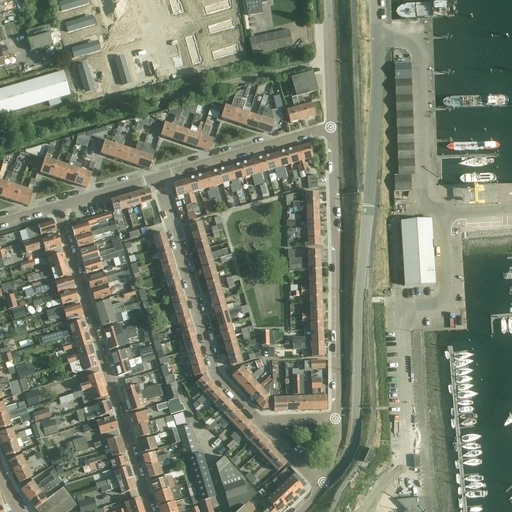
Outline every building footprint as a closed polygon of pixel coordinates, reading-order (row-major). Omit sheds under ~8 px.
[(87,5),(85,0),(70,0),(59,3),(61,12),(87,5)] [(183,14),(178,0),(169,0),(175,16),(183,14)] [(245,0),(248,16),(263,14),(261,4),(266,3),(265,0),(245,0)] [(231,10),(229,1),(206,7),(209,16),(231,10)] [(137,13),(135,4),(112,10),(114,19),(137,13)] [(93,27),(91,18),(65,25),(68,34),(93,27)] [(235,30),(233,21),(210,27),(212,36),(235,30)] [(49,26),(26,32),(28,40),(49,34),(51,33),(49,26)] [(138,39),(136,30),(113,36),(115,45),(138,39)] [(253,55),(292,46),(288,31),(249,39),(253,55)] [(31,52),(53,45),(49,34),(28,40),(27,40),(31,52)] [(202,63),(196,37),(187,39),(193,65),(202,63)] [(104,52),(102,43),(76,50),(79,59),(104,52)] [(6,47),(0,48),(0,67),(5,66),(3,59),(9,57),(6,47)] [(239,56),(237,47),(214,53),(216,62),(239,56)] [(175,54),(168,55),(172,77),(179,76),(175,54)] [(130,84),(124,58),(114,60),(120,86),(130,84)] [(149,83),(156,81),(150,59),(143,61),(149,83)] [(410,64),(394,64),(394,72),(410,72),(410,64)] [(96,91),(89,65),(80,68),(86,94),(96,91)] [(62,104),(60,98),(69,95),(63,72),(0,90),(0,115),(48,102),(50,108),(62,104)] [(395,80),(411,80),(410,72),(394,72),(395,80)] [(93,75),(98,95),(107,93),(102,73),(93,75)] [(296,98),(302,120),(314,116),(311,104),(301,106),(300,104),(302,103),(300,96),(317,92),(312,73),(291,78),(292,82),(295,93),(297,97),(296,98)] [(395,88),(411,88),(411,80),(395,80),(395,88)] [(267,97),(277,97),(278,86),(268,85),(267,97)] [(243,91),(241,97),(246,99),(249,89),(244,88),(243,91)] [(395,96),(411,96),(411,88),(395,88),(395,96)] [(233,122),(240,100),(241,97),(243,91),(236,93),(231,108),(225,106),(221,118),(233,122)] [(249,114),(245,126),(257,130),(265,109),(264,108),(268,97),(263,96),(256,116),(249,114)] [(396,104),(412,104),(411,96),(395,96),(396,104)] [(302,120),(296,98),(291,99),(293,106),(295,105),(296,108),(286,111),(289,123),(302,120)] [(245,126),(249,114),(243,112),(246,101),(240,100),(233,122),(245,126)] [(182,127),(185,120),(188,113),(195,116),(195,114),(196,112),(198,107),(198,106),(199,102),(191,104),(184,106),(173,140),(185,144),(189,132),(179,129),(180,126),(182,127)] [(396,112),(412,112),(412,104),(396,104),(396,112)] [(212,105),(210,111),(220,114),(221,108),(212,105)] [(173,140),(184,106),(170,110),(169,114),(176,117),(173,123),(172,123),(171,126),(165,124),(160,136),(173,140)] [(270,110),(265,109),(257,130),(269,134),(273,122),(270,110)] [(396,120),(412,120),(412,112),(396,112),(396,120)] [(396,128),(412,128),(412,120),(396,120),(396,128)] [(197,148),(204,126),(199,125),(197,132),(199,133),(198,135),(189,132),(185,144),(197,148)] [(210,128),(204,126),(197,148),(209,152),(213,140),(207,138),(210,128)] [(91,137),(104,142),(109,127),(93,131),(92,132),(91,137)] [(397,136),(413,136),(412,128),(396,128),(397,136)] [(93,131),(77,135),(77,137),(77,138),(81,137),(89,139),(90,139),(91,137),(92,132),(93,131)] [(112,158),(120,136),(115,134),(113,142),(115,142),(114,145),(104,142),(100,154),(112,158)] [(117,145),(112,158),(124,162),(129,150),(121,147),(122,144),(123,144),(125,138),(120,136),(117,145)] [(397,144),(413,144),(413,136),(397,136),(397,144)] [(129,150),(124,162),(137,166),(144,144),(138,142),(135,152),(129,150)] [(149,145),(144,144),(137,166),(149,170),(153,158),(146,155),(149,145)] [(397,152),(413,152),(413,144),(397,144),(397,152)] [(306,146),(297,149),(304,172),(309,171),(306,163),(304,164),(303,161),(313,158),(309,145),(306,146)] [(40,173),(52,178),(54,170),(53,170),(56,163),(49,161),(53,149),(48,148),(40,173)] [(297,149),(286,152),(290,165),(298,163),(299,165),(297,166),(299,173),(304,172),(297,149)] [(290,165),(286,152),(274,155),(281,179),(282,179),(283,181),(287,180),(283,167),(290,165)] [(397,160),(413,160),(413,152),(397,152),(397,160)] [(23,165),(25,155),(17,153),(15,163),(23,165)] [(274,155),(263,158),(267,172),(274,170),(277,180),(281,179),(274,155)] [(68,167),(67,167),(63,181),(75,185),(77,178),(76,178),(78,171),(73,169),(74,164),(77,157),(72,156),(70,162),(68,167)] [(263,158),(252,162),(259,185),(264,184),(260,173),(267,172),(263,158)] [(36,159),(32,169),(38,171),(41,161),(36,159)] [(398,168),(414,168),(413,160),(397,160),(398,168)] [(87,173),(78,171),(76,178),(77,178),(75,185),(86,189),(91,175),(95,164),(90,162),(87,173)] [(245,178),(251,176),(254,187),(259,186),(259,185),(252,162),(241,165),(245,178)] [(52,178),(63,181),(67,167),(56,163),(53,170),(54,170),(52,178)] [(230,168),(236,192),(241,191),(238,180),(245,178),(241,165),(230,168)] [(222,185),(231,182),(231,185),(229,186),(231,193),(236,192),(230,168),(218,171),(222,185)] [(410,176),(414,176),(414,168),(398,168),(398,176),(410,176)] [(216,172),(207,175),(214,198),(218,197),(216,190),(214,190),(213,187),(215,186),(222,185),(218,171),(216,172)] [(0,197),(4,199),(12,173),(8,172),(4,183),(0,181),(0,197)] [(20,189),(13,186),(17,175),(12,173),(4,199),(15,202),(20,189)] [(200,191),(208,189),(209,192),(207,192),(209,199),(214,198),(207,175),(196,178),(200,191)] [(317,188),(316,176),(307,177),(308,189),(317,188)] [(394,184),(410,184),(410,176),(398,176),(394,176),(394,184)] [(196,178),(185,181),(191,204),(196,203),(194,196),(192,197),(191,194),(200,191),(196,178)] [(27,191),(20,189),(15,202),(27,206),(35,181),(31,179),(27,191)] [(191,204),(185,181),(173,184),(177,198),(186,195),(187,198),(184,199),(187,206),(191,204)] [(410,184),(394,184),(395,192),(411,192),(410,184)] [(482,185),(462,186),(463,206),(483,205),(482,185)] [(149,190),(136,193),(139,205),(152,201),(149,190)] [(136,193),(123,197),(127,209),(139,205),(136,193)] [(286,204),(286,208),(318,207),(318,193),(306,194),(306,203),(286,204)] [(418,193),(406,193),(406,207),(417,208),(418,193)] [(127,209),(123,197),(110,201),(114,212),(127,209)] [(318,207),(286,208),(287,213),(306,212),(307,220),(319,220),(318,207)] [(75,226),(71,227),(75,238),(90,233),(89,227),(98,225),(98,223),(112,219),(110,213),(104,215),(74,224),(75,226)] [(220,217),(214,219),(216,227),(211,228),(212,233),(218,232),(224,230),(220,217)] [(292,234),(297,234),(319,233),(319,220),(307,220),(307,229),(287,230),(287,235),(292,234)] [(434,285),(434,281),(430,220),(400,222),(404,287),(434,285)] [(56,232),(53,221),(25,230),(29,240),(56,232)] [(193,239),(205,236),(201,223),(189,226),(193,239)] [(100,231),(90,233),(75,238),(78,248),(93,244),(91,238),(95,237),(95,238),(110,233),(117,231),(115,226),(114,226),(100,231)] [(156,250),(168,246),(164,233),(153,237),(156,250)] [(319,247),(319,233),(297,234),(297,239),(307,239),(308,247),(319,247)] [(39,250),(39,249),(43,248),(45,253),(61,248),(57,235),(19,247),(22,257),(26,255),(26,254),(39,250)] [(209,249),(205,236),(193,239),(197,252),(209,249)] [(82,263),(123,251),(119,238),(116,239),(119,248),(97,254),(95,247),(79,252),(82,263)] [(156,250),(160,262),(172,259),(168,246),(156,250)] [(200,264),(212,261),(220,259),(231,256),(229,249),(210,255),(209,249),(197,252),(200,264)] [(102,269),(100,264),(119,258),(121,266),(127,264),(123,251),(82,263),(86,274),(102,269)] [(289,266),(320,265),(320,251),(308,251),(308,259),(289,260),(289,266)] [(63,254),(48,259),(41,261),(42,266),(49,264),(51,271),(67,266),(63,254)] [(232,261),(231,256),(220,259),(221,264),(232,261)] [(172,259),(160,262),(164,275),(176,272),(172,259)] [(34,261),(20,265),(22,270),(36,266),(34,261)] [(200,264),(204,277),(216,274),(212,261),(200,264)] [(309,272),(309,278),(321,278),(320,265),(289,266),(289,273),(309,272)] [(70,277),(67,266),(51,271),(27,278),(28,283),(53,275),(54,281),(70,277)] [(164,275),(168,288),(179,284),(176,272),(164,275)] [(103,274),(87,279),(91,290),(125,280),(124,275),(123,273),(105,278),(103,274)] [(219,287),(216,274),(204,277),(208,290),(219,287)] [(227,285),(233,283),(239,281),(238,276),(226,279),(227,285)] [(38,288),(33,290),(34,295),(53,290),(52,289),(56,288),(57,294),(74,289),(70,278),(54,283),(41,287),(38,288)] [(301,292),(321,291),(321,278),(309,278),(309,288),(306,288),(306,287),(301,287),(301,292)] [(125,280),(91,290),(94,301),(110,296),(108,289),(114,288),(126,284),(126,283),(125,280)] [(183,297),(179,284),(168,288),(171,300),(183,297)] [(208,290),(211,303),(223,299),(219,287),(208,290)] [(74,291),(42,301),(33,303),(35,308),(60,300),(62,306),(78,301),(74,291)] [(134,291),(130,292),(123,295),(124,299),(136,296),(134,291)] [(309,295),(310,304),(322,304),(321,291),(301,292),(301,297),(307,297),(306,295),(309,295)] [(17,308),(13,295),(5,297),(9,310),(17,308)] [(171,300),(175,313),(187,310),(183,297),(171,300)] [(211,303),(215,316),(240,308),(239,304),(233,305),(233,304),(225,307),(223,299),(211,303)] [(95,305),(99,316),(124,308),(123,304),(111,307),(109,301),(95,305)] [(124,308),(99,316),(102,327),(115,323),(117,325),(123,323),(121,315),(136,310),(140,309),(138,304),(124,309),(124,308)] [(322,317),(322,304),(310,304),(310,315),(307,315),(307,313),(302,313),(302,318),(322,317)] [(82,317),(79,305),(64,309),(63,307),(46,313),(49,322),(62,318),(61,316),(65,315),(67,321),(82,317)] [(215,316),(219,328),(230,325),(229,320),(237,317),(237,315),(241,314),(242,316),(249,314),(247,306),(240,308),(215,316)] [(22,307),(11,311),(14,320),(25,317),(22,307)] [(190,322),(187,310),(175,313),(179,326),(190,322)] [(43,311),(38,315),(42,321),(47,317),(43,311)] [(310,322),(311,331),(323,330),(322,317),(302,318),(302,324),(307,324),(307,322),(310,322)] [(72,337),(87,332),(83,321),(68,326),(70,331),(61,334),(60,334),(43,339),(45,345),(64,339),(72,337)] [(139,330),(146,328),(144,322),(137,323),(139,330)] [(179,326),(182,338),(194,335),(190,322),(179,326)] [(234,337),(230,325),(219,328),(222,341),(234,337)] [(25,326),(15,329),(17,338),(27,336),(25,326)] [(103,331),(106,341),(136,332),(134,326),(127,329),(127,330),(121,332),(120,326),(103,331)] [(240,331),(242,336),(254,332),(252,327),(246,328),(246,329),(240,331)] [(311,338),(292,339),(292,345),(300,345),(302,345),(323,344),(323,330),(311,331),(311,338)] [(63,352),(90,343),(87,332),(72,337),(74,343),(70,345),(70,344),(62,347),(63,352)] [(109,351),(123,346),(128,345),(127,341),(140,337),(138,332),(136,333),(136,332),(106,341),(109,351)] [(265,332),(261,332),(261,346),(269,346),(268,332),(265,332)] [(198,348),(194,335),(182,338),(186,351),(198,348)] [(222,341),(226,353),(238,350),(234,337),(222,341)] [(324,358),(323,344),(302,345),(292,345),(292,351),(307,350),(307,351),(311,351),(312,358),(324,358)] [(69,365),(94,357),(91,346),(76,350),(78,355),(74,357),(74,356),(66,359),(68,364),(69,364),(69,365)] [(0,357),(10,354),(7,348),(0,351),(0,357)] [(110,354),(114,366),(128,362),(127,361),(134,359),(130,348),(110,354)] [(139,351),(141,357),(153,354),(151,348),(139,351)] [(186,351),(190,364),(202,360),(198,348),(186,351)] [(241,363),(238,350),(226,353),(230,366),(241,363)] [(18,353),(10,356),(12,362),(13,364),(21,362),(18,353)] [(10,356),(10,354),(0,357),(0,363),(4,362),(5,365),(12,362),(10,356)] [(153,354),(141,357),(141,358),(142,364),(155,361),(153,354)] [(75,374),(98,368),(94,357),(69,365),(72,373),(75,374)] [(166,357),(158,360),(160,366),(168,363),(166,357)] [(206,374),(202,360),(190,364),(194,377),(206,374)] [(324,369),(324,361),(310,362),(311,369),(324,369)] [(130,370),(128,362),(114,366),(117,377),(130,373),(131,375),(142,372),(140,367),(130,370)] [(19,380),(29,377),(25,363),(15,366),(19,380)] [(8,370),(10,376),(16,375),(14,368),(8,370)] [(242,388),(259,372),(258,370),(250,378),(241,368),(240,369),(239,368),(231,370),(233,376),(232,377),(242,388)] [(169,376),(168,371),(162,373),(166,386),(170,384),(168,376),(169,376)] [(242,388),(252,399),(261,390),(252,380),(255,378),(256,379),(262,374),(259,372),(242,388)] [(100,374),(87,378),(82,379),(84,386),(71,390),(73,395),(104,386),(100,374)] [(287,412),(299,411),(298,376),(292,377),(293,395),(296,395),(296,398),(286,399),(287,412)] [(303,376),(298,376),(299,411),(312,411),(312,398),(302,398),(302,395),(304,395),(303,376)] [(121,390),(125,401),(159,390),(158,385),(157,384),(145,388),(145,391),(140,393),(138,386),(141,385),(139,377),(125,381),(127,388),(121,390)] [(194,398),(196,401),(213,385),(207,379),(206,377),(202,378),(195,385),(203,393),(201,394),(199,393),(194,398)] [(19,381),(22,393),(29,390),(25,379),(19,381)] [(312,398),(312,411),(326,411),(325,396),(320,397),(319,388),(320,388),(320,379),(311,380),(312,398)] [(263,391),(261,390),(252,399),(263,410),(270,409),(270,407),(273,407),(273,391),(272,382),(263,391)] [(10,389),(8,384),(0,386),(0,399),(2,399),(0,391),(3,390),(3,391),(10,389)] [(207,397),(212,403),(222,394),(213,385),(196,401),(197,402),(200,406),(206,400),(205,399),(207,397)] [(83,405),(92,402),(107,398),(104,386),(73,395),(74,400),(81,398),(83,405)] [(165,388),(166,394),(176,392),(174,386),(165,388)] [(161,396),(159,390),(125,401),(128,412),(144,407),(142,400),(148,398),(148,400),(161,396)] [(24,395),(28,407),(40,403),(36,391),(24,395)] [(278,391),(273,391),(273,407),(273,413),(287,412),(286,399),(276,399),(276,396),(278,396),(278,391)] [(177,397),(176,392),(166,394),(168,400),(177,397)] [(212,418),(214,420),(230,403),(222,394),(212,403),(220,411),(212,418)] [(169,403),(167,404),(169,408),(169,409),(180,406),(180,405),(178,399),(169,402),(169,403)] [(0,416),(26,408),(24,403),(17,405),(19,410),(18,410),(16,405),(6,409),(4,402),(0,403),(0,416)] [(83,410),(85,416),(86,422),(112,414),(108,402),(83,410)] [(167,403),(157,407),(158,412),(169,408),(167,403)] [(240,414),(230,403),(214,420),(219,425),(224,419),(223,418),(225,416),(230,422),(240,414)] [(180,406),(169,409),(171,415),(183,411),(184,411),(182,405),(180,406)] [(14,418),(19,416),(19,417),(28,414),(26,408),(0,416),(0,429),(11,425),(10,421),(14,420),(14,418)] [(35,423),(50,418),(48,410),(33,415),(35,423)] [(130,417),(133,428),(147,423),(145,416),(152,414),(151,410),(130,417)] [(183,413),(171,417),(173,421),(184,418),(183,413)] [(230,437),(232,439),(249,424),(240,414),(230,422),(239,431),(237,433),(236,432),(230,437)] [(171,417),(164,419),(167,431),(175,428),(174,426),(173,421),(171,417)] [(113,418),(96,424),(96,423),(81,428),(83,433),(98,429),(100,435),(117,430),(113,418)] [(184,418),(173,421),(174,426),(186,423),(184,418)] [(56,432),(53,421),(41,425),(44,436),(56,432)] [(150,422),(147,423),(133,428),(137,439),(158,433),(156,425),(155,426),(154,422),(150,423),(150,422)] [(32,426),(34,433),(41,431),(39,424),(32,426)] [(258,434),(249,424),(232,439),(236,444),(242,439),(241,437),(243,435),(249,442),(258,434)] [(189,425),(177,429),(179,435),(191,432),(189,425)] [(179,442),(175,428),(167,431),(166,431),(170,444),(179,442)] [(0,439),(2,445),(27,437),(25,432),(18,434),(18,436),(15,437),(12,429),(0,432),(0,439)] [(41,431),(34,433),(36,441),(44,438),(41,431)] [(179,436),(181,441),(192,438),(191,432),(179,436)] [(249,442),(258,452),(268,444),(258,434),(249,442)] [(158,436),(138,442),(141,454),(156,449),(155,447),(154,443),(160,441),(158,436)] [(29,443),(27,437),(2,445),(6,456),(20,452),(19,448),(23,447),(22,445),(29,443)] [(74,448),(86,445),(84,437),(72,441),(72,443),(74,448)] [(107,445),(109,449),(121,445),(119,437),(106,441),(93,444),(95,449),(107,445)] [(181,441),(182,447),(194,444),(192,438),(181,441)] [(182,447),(184,453),(195,449),(194,444),(182,447)] [(258,452),(268,462),(277,454),(268,444),(258,452)] [(88,450),(86,445),(74,448),(76,454),(88,450)] [(124,454),(121,445),(109,449),(110,454),(83,462),(85,467),(88,465),(95,463),(124,454)] [(184,453),(185,458),(197,455),(195,449),(184,453)] [(370,449),(364,462),(366,464),(368,464),(370,462),(372,460),(374,456),(374,454),(374,451),(373,450),(370,449)] [(145,467),(171,459),(169,453),(157,457),(156,451),(142,456),(145,467)] [(34,456),(37,461),(40,460),(42,458),(40,453),(34,456)] [(198,503),(209,500),(215,498),(201,453),(197,455),(185,458),(185,459),(188,469),(192,483),(198,503)] [(277,454),(268,462),(277,472),(286,464),(277,454)] [(8,462),(14,473),(37,461),(34,456),(28,460),(28,461),(25,463),(21,455),(8,462)] [(125,457),(96,466),(97,468),(96,468),(97,469),(111,465),(112,470),(128,465),(125,457)] [(171,460),(171,459),(145,467),(149,478),(163,473),(161,467),(177,462),(175,458),(171,460)] [(223,458),(215,465),(217,473),(228,463),(223,458)] [(235,458),(230,462),(234,466),(238,462),(235,458)] [(40,460),(37,461),(14,473),(19,483),(32,477),(29,470),(32,468),(33,470),(43,465),(40,460)] [(258,494),(228,463),(217,473),(221,484),(222,487),(230,511),(237,511),(245,505),(244,505),(258,494)] [(61,466),(55,467),(58,475),(63,473),(61,466)] [(110,485),(132,478),(129,467),(114,472),(116,478),(95,485),(96,490),(100,489),(110,485)] [(186,484),(192,483),(188,469),(183,471),(186,484)] [(28,500),(49,485),(59,477),(54,471),(50,474),(51,476),(39,484),(40,485),(37,488),(32,482),(21,490),(28,500)] [(303,482),(295,473),(283,485),(295,497),(303,490),(299,485),(303,482)] [(154,493),(177,486),(175,487),(171,476),(150,483),(154,493)] [(110,485),(100,489),(102,494),(111,491),(119,488),(121,495),(129,493),(136,490),(132,478),(110,485)] [(35,510),(35,509),(46,501),(42,495),(45,493),(46,494),(52,490),(49,485),(28,500),(35,510)] [(295,497),(283,485),(278,489),(275,493),(286,505),(295,497)] [(180,498),(177,486),(154,493),(157,505),(180,498)] [(63,488),(46,501),(35,509),(37,511),(68,511),(76,506),(63,488)] [(275,493),(266,501),(276,511),(279,511),(286,505),(275,493)] [(92,511),(97,511),(93,499),(84,502),(78,503),(80,511),(92,511)] [(124,511),(124,509),(115,511),(105,511),(104,509),(101,510),(101,511),(134,511),(142,510),(139,499),(124,504),(126,511),(125,511),(124,511)] [(406,511),(424,511),(426,511),(425,499),(399,501),(399,502),(408,511),(406,511)] [(197,504),(200,511),(212,508),(209,500),(198,503),(197,504)] [(276,511),(266,501),(265,502),(268,505),(267,506),(269,508),(266,511),(264,509),(261,511),(276,511)] [(159,511),(179,511),(184,511),(183,506),(176,508),(174,502),(158,508),(159,511)] [(245,506),(250,511),(253,511),(256,510),(249,502),(245,506)]
